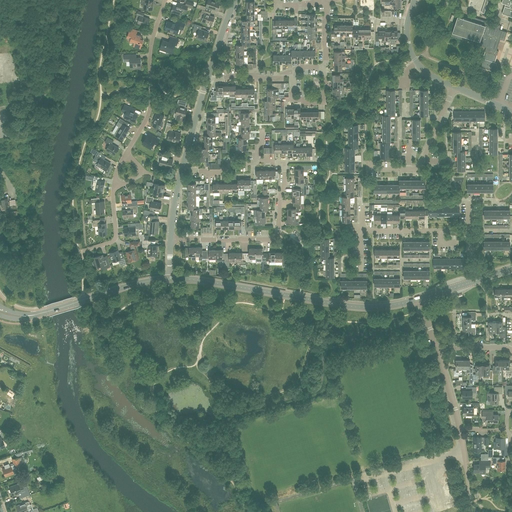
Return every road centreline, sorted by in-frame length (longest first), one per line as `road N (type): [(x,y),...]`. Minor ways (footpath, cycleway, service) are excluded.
road 1 (tertiary): [(420,299),(356,307),(169,279)]
road 2 (residential): [(170,240),(274,237),(285,161)]
road 3 (residential): [(126,152),(149,114),(151,46),(165,0)]
road 4 (residential): [(369,162),(369,169),(417,167),(453,87)]
road 5 (tertiary): [(169,279),(31,315)]
road 6 (residential): [(464,236),(360,231),(359,204)]
